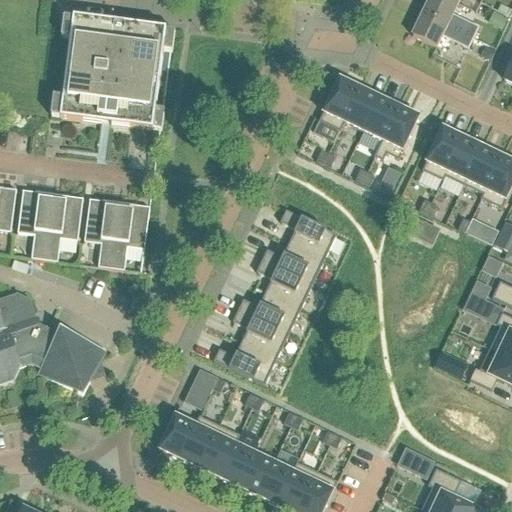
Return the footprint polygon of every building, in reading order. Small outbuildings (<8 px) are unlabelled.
[(442,0),(431,0),(423,18),(472,42),(477,31),(451,19),(457,7),(442,0)] [(488,26),(502,33),(507,22),(493,16),(488,26)] [(472,42),(423,18),(412,40),(435,51),(441,40),(466,53),(472,42)] [(171,58),(175,35),(64,20),(61,44),(70,45),(62,103),(53,102),(51,122),(106,129),(161,136),(164,116),(155,115),(162,57),(171,58)] [(511,64),(503,85),(511,89),(511,64)] [(331,100),(319,126),(339,136),(340,136),(344,127),(343,127),(360,93),(340,83),(339,83),(331,100)] [(360,93),(343,127),(344,127),(363,136),(379,102),(360,93)] [(379,102),(363,136),(363,137),(381,145),(382,146),(399,111),(379,102)] [(376,156),(374,161),(383,165),(386,159),(399,164),(419,121),(399,111),(382,146),(381,145),(376,156)] [(442,132),(422,175),(423,176),(441,185),(443,186),(445,181),(444,181),(463,142),(442,132)] [(463,142),(444,181),(445,181),(463,190),(464,190),(482,151),(463,142)] [(482,151),(464,190),(482,199),(483,199),(502,161),(482,151)] [(321,155),(316,166),(323,169),(328,158),(321,155)] [(328,158),(323,169),(330,173),(335,162),(328,158)] [(482,199),(480,203),(502,214),(511,191),(511,165),(502,161),(483,199),(482,199)] [(360,174),(355,185),(362,188),(367,177),(360,174)] [(367,177),(362,188),(369,191),(374,180),(367,177)] [(382,187),(379,195),(389,200),(393,193),(382,187)] [(0,193),(0,236),(10,237),(15,196),(16,196),(16,195),(0,193)] [(44,265),(52,200),(22,196),(22,197),(17,238),(34,241),(31,264),(44,265)] [(52,200),(44,265),(57,267),(60,244),(77,246),(82,205),(83,204),(52,200)] [(424,204),(419,215),(426,219),(431,208),(424,204)] [(110,274),(119,209),(89,205),(88,206),(89,206),(83,247),(100,249),(97,273),(110,274)] [(431,208),(426,219),(433,222),(438,211),(431,208)] [(119,209),(110,274),(140,278),(149,213),(119,209)] [(286,215),(280,227),(296,234),(289,248),(324,265),(337,239),(286,215)] [(463,223),(458,234),(465,237),(470,226),(463,223)] [(417,224),(410,239),(432,249),(439,234),(417,224)] [(511,230),(505,227),(500,239),(509,243),(511,236),(511,230)] [(485,232),(478,245),(490,251),(497,238),(485,232)] [(267,255),(262,266),(312,290),(324,265),(289,248),(282,262),(267,255)] [(262,266),(256,277),(271,284),(265,298),(300,315),(301,315),(312,290),(262,266)] [(511,292),(500,286),(492,303),(511,313),(511,292)] [(243,304),(238,315),(289,340),(300,315),(265,298),(258,312),(243,304)] [(0,388),(13,384),(18,371),(30,367),(41,373),(39,379),(81,400),(102,358),(61,336),(59,339),(38,328),(36,323),(30,305),(17,299),(0,304),(0,388)] [(487,306),(480,321),(496,330),(502,318),(503,314),(487,306)] [(238,315),(232,326),(248,334),(241,348),(277,365),(289,340),(238,315)] [(500,332),(489,354),(511,364),(511,322),(502,318),(496,330),(500,332)] [(219,354),(213,366),(264,390),(277,365),(241,348),(235,361),(219,354)] [(475,373),(470,385),(492,395),(497,384),(511,391),(511,364),(489,354),(479,376),(475,373)] [(200,376),(193,391),(209,398),(216,383),(200,376)] [(218,383),(213,394),(220,398),(225,387),(218,383)] [(250,399),(245,409),(252,413),(257,402),(250,399)] [(257,402),(252,413),(259,416),(264,405),(257,402)] [(289,417),(284,428),(291,432),(296,421),(289,417)] [(175,420),(159,454),(179,464),(196,430),(195,429),(175,420)] [(196,430),(179,464),(199,473),(219,430),(199,420),(195,429),(196,430)] [(296,421),(291,432),(298,435),(303,424),(296,421)] [(219,430),(199,473),(218,483),(235,448),(236,449),(240,440),(219,430)] [(328,436),(323,447),(329,450),(335,439),(328,436)] [(335,439),(329,450),(336,454),(342,443),(335,439)] [(235,448),(218,483),(238,492),(254,457),(236,449),(235,448)] [(254,457),(238,492),(257,501),(274,467),(254,457)] [(414,476),(413,478),(426,484),(427,481),(428,479),(435,466),(421,459),(414,474),(414,476)] [(274,467),(257,501),(277,511),(293,476),(292,476),(274,467)] [(293,476),(277,511),(279,511),(300,511),(317,477),(297,467),(292,476),(293,476)] [(432,493),(422,511),(474,511),(453,502),(461,486),(436,473),(428,491),(432,493)] [(317,477),(300,511),(325,511),(337,487),(317,477)] [(385,497),(382,504),(393,509),(396,502),(385,497)]
